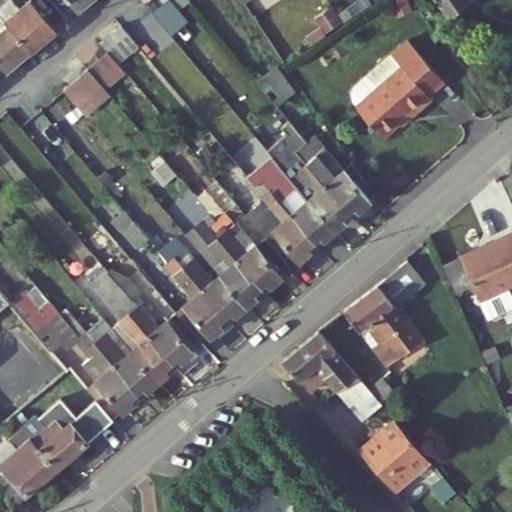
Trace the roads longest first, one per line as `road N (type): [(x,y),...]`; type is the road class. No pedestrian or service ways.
road 1 (residential): [(68,511),(511,131)]
road 2 (residential): [(0,96),(116,0)]
